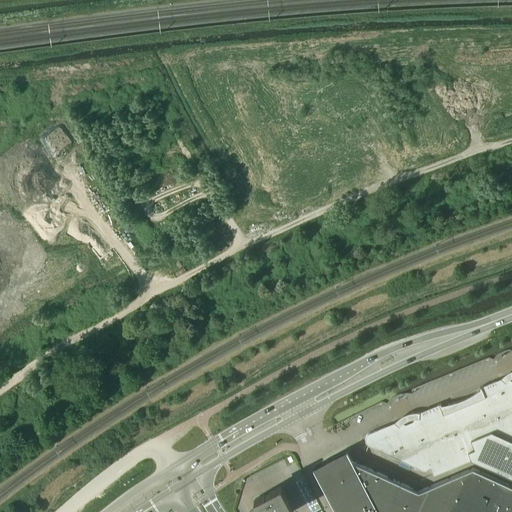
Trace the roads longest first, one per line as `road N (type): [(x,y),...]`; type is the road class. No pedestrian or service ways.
road 1 (track): [(0,387),(256,238),(511,140)]
road 2 (secondary): [(511,314),(437,340),(298,407)]
road 3 (unclassified): [(313,440),(341,438),(511,364)]
road 4 (secondary): [(298,407),(180,467)]
road 5 (secondary): [(194,478),(298,407)]
